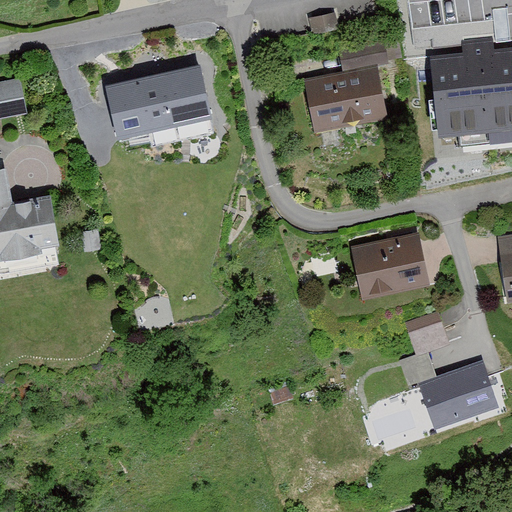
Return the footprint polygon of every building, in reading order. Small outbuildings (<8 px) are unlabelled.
[(511,52),(431,60),(441,135),(511,128),(511,52)] [(197,69),(108,89),(118,135),(208,115),(197,69)] [(381,70),(306,83),(316,136),(391,122),(381,70)] [(18,80),(0,83),(0,114),(24,110),(18,80)] [(3,173),(0,173),(0,253),(56,244),(49,200),(8,207),(3,173)] [(419,233),(352,251),(366,305),(433,288),(419,233)] [(511,235),(493,238),(504,306),(511,304),(511,235)] [(441,313),(403,325),(413,357),(451,345),(441,313)] [(482,365),(422,385),(437,426),(496,405),(482,365)]
